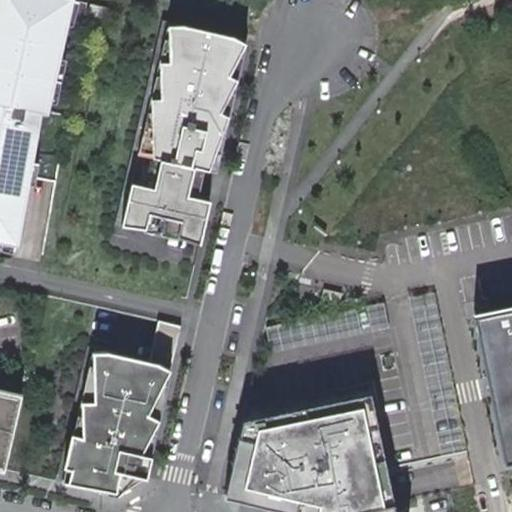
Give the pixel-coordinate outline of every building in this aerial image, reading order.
[(73,0),(0,0),(0,238),(20,243),(28,196),(43,112),(50,111),(73,0)] [(243,46),(167,28),(120,226),(195,244),(243,46)] [(511,302),(467,312),(500,461),(511,458),(511,302)] [(110,350),(96,350),(97,399),(86,400),(86,436),(75,433),(68,463),(74,464),(71,480),(119,490),(122,468),(149,475),(152,453),(143,453),(160,416),(150,412),(172,368),(160,361),(110,350)] [(0,394),(0,451),(5,446),(14,398),(0,394)] [(244,432),(230,428),(213,489),(307,511),(312,511),(382,495),(381,487),(378,468),(365,470),(361,459),(372,456),(355,399),(245,420),(244,432)]
